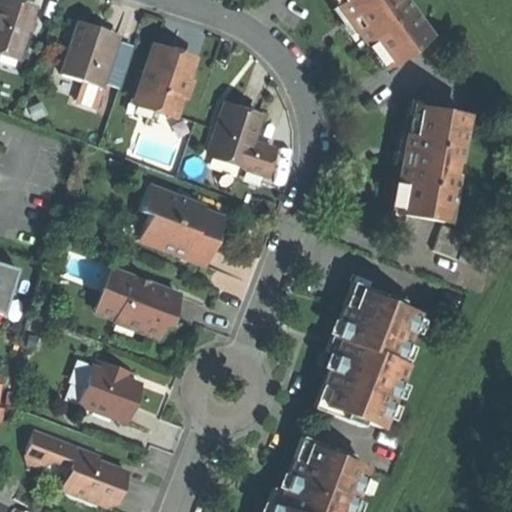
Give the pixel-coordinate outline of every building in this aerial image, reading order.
[(28,0),(0,0),(0,41),(18,47),(33,1),(28,0)] [(339,0),(347,10),(362,31),(367,28),(385,53),(421,26),(412,15),(416,12),(406,0),(339,0)] [(91,19),(75,14),(59,67),(79,73),(85,75),(86,70),(102,75),(114,35),(115,33),(101,28),(103,23),(91,19)] [(130,40),(114,35),(102,75),(118,79),(130,40)] [(169,44),(152,39),(135,95),(155,102),(173,107),(190,50),(169,44)] [(0,57),(13,61),(18,47),(0,41),(0,57)] [(98,87),(102,75),(86,70),(85,75),(79,73),(73,93),(98,100),(101,88),(98,87)] [(458,101),(415,94),(410,122),(405,121),(401,145),(397,169),(402,170),(397,201),(441,209),(443,195),(447,196),(453,161),(450,160),(452,148),(455,149),(461,114),(456,113),(458,101)] [(152,112),(155,102),(135,95),(132,106),(152,112)] [(243,103),(223,97),(208,142),(245,154),(251,134),(260,109),(243,103)] [(274,141),(251,134),(245,154),(243,160),(266,167),(274,141)] [(186,191),(145,176),(136,203),(146,206),(137,232),(203,256),(211,233),(220,208),(185,195),(186,191)] [(440,212),(435,225),(460,234),(465,221),(440,212)] [(456,247),(460,234),(435,225),(431,238),(456,247)] [(492,245),(460,234),(456,247),(487,258),(492,245)] [(177,285),(111,261),(106,277),(100,281),(103,288),(97,305),(115,311),(136,319),(135,322),(155,330),(162,312),(166,314),(172,299),(177,285)] [(0,311),(2,312),(14,268),(0,264),(0,311)] [(379,288),(356,280),(350,297),(344,294),(332,326),(338,329),(343,331),(338,344),(333,342),(321,376),(328,378),(322,395),(344,403),(362,409),(380,416),(404,352),(398,350),(408,323),(421,328),(431,301),(418,296),(416,301),(398,295),(379,288)] [(381,282),(379,288),(398,295),(400,289),(381,282)] [(132,329),(135,322),(136,319),(115,311),(111,322),(132,329)] [(335,337),(333,342),(338,344),(343,331),(338,329),(335,337)] [(126,362),(97,352),(94,359),(92,358),(78,396),(126,413),(133,394),(139,375),(131,372),(124,370),(126,362)] [(68,392),(78,396),(92,358),(81,354),(68,392)] [(134,365),(126,362),(124,370),(131,372),(134,365)] [(360,415),(362,409),(344,403),(342,408),(360,415)] [(67,464),(75,446),(28,429),(20,455),(30,466),(54,476),(60,461),(67,464)] [(329,442),(307,434),(301,451),(295,448),(283,480),(289,482),(284,496),(278,494),(271,491),(263,511),(345,511),(366,455),(347,449),(329,442)] [(331,436),(329,442),(347,449),(350,442),(331,436)] [(95,454),(75,446),(67,464),(72,472),(66,488),(81,495),(103,503),(112,498),(123,470),(94,458),(95,454)] [(63,494),(66,488),(59,486),(67,464),(60,461),(54,476),(49,488),(63,494)] [(59,486),(66,488),(72,472),(67,464),(59,486)] [(281,487),(278,494),(284,496),(289,482),(283,480),(281,487)]
